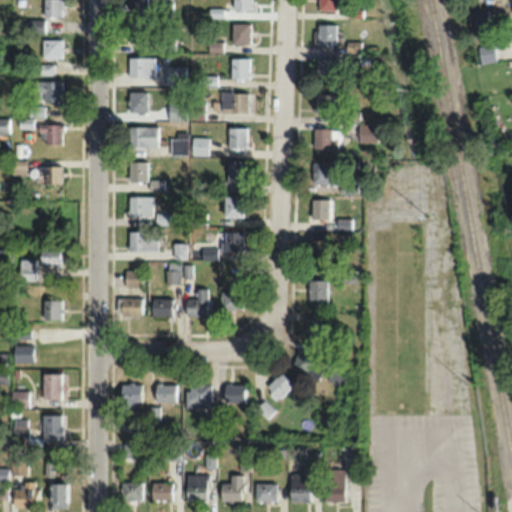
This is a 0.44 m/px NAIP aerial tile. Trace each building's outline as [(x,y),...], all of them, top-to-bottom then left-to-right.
[(42,0),(43,16),(61,16),(60,0),(42,0)] [(232,0),(233,8),(251,8),(250,0),(232,0)] [(335,0),(318,0),(318,10),(336,10),(335,0)] [(489,27),(488,10),(472,11),(473,28),(489,27)] [(146,22),(128,22),(128,43),(146,43),(146,22)] [(249,23),(231,23),(231,43),(249,43),(249,23)] [(334,24),(316,24),(316,44),(334,44),(334,24)] [(62,58),(62,38),(41,38),(41,58),(62,58)] [(174,49),(174,38),(161,38),(161,49),(174,49)] [(347,52),(360,52),(360,42),(347,42),(347,52)] [(128,77),(154,77),(154,56),(128,56),(128,77)] [(249,57),(230,57),(230,77),(249,77),(249,57)] [(334,78),(334,58),(316,58),(316,78),(334,78)] [(52,74),(53,65),(38,64),(38,72),(52,74)] [(185,85),(185,66),(165,66),(165,85),(185,85)] [(35,99),(62,99),(62,80),(35,80),(35,99)] [(128,91),(128,112),(147,112),(147,91),(128,91)] [(220,100),(220,111),(247,111),(247,92),(228,92),(228,100),(220,100)] [(334,93),(314,93),(314,112),(334,112),(334,93)] [(205,101),(169,101),(169,121),(188,121),(188,119),(205,119),(205,101)] [(0,133),(10,134),(10,117),(0,117),(0,133)] [(61,143),(61,123),(39,123),(39,143),(61,143)] [(376,123),(359,123),(359,141),(376,141),(376,123)] [(157,126),(128,126),(128,147),(157,147),(157,126)] [(227,146),(246,146),(246,126),(227,126),(227,146)] [(340,127),(312,127),(312,146),(340,146),(340,127)] [(170,137),(170,155),(187,155),(187,137),(170,137)] [(191,154),(208,154),(208,137),(191,137),(191,154)] [(24,160),(10,160),(10,173),(24,173),(24,160)] [(147,181),(147,161),(128,161),(128,181),(147,181)] [(226,181),(245,181),(245,161),(226,161),(226,181)] [(330,161),(312,161),(312,182),(330,182),(330,161)] [(61,183),(61,164),(46,164),(46,183),(61,183)] [(356,191),(356,175),(341,175),(341,191),(356,191)] [(164,190),(164,180),(150,180),(150,190),(164,190)] [(243,217),(243,195),(224,195),(224,217),(243,217)] [(152,196),(128,196),(128,215),(152,215),(152,196)] [(329,198),(310,198),(310,218),(329,218),(329,198)] [(170,212),(157,212),(157,224),(170,224),(170,212)] [(156,230),(128,230),(128,249),(156,249),(156,230)] [(220,250),(242,250),(242,230),(220,230),(220,250)] [(328,266),(328,238),(309,238),(309,266),(328,266)] [(173,258),(189,258),(189,242),(173,242),(173,258)] [(60,265),(60,247),(40,247),(40,265),(60,265)] [(18,281),(35,281),(35,259),(18,259),(18,281)] [(180,284),(180,262),(166,262),(166,284),(180,284)] [(184,277),(191,276),(191,264),(183,264),(184,277)] [(142,286),(142,269),(124,269),(124,286),(142,286)] [(371,408),(423,407),(422,276),(394,276),(393,274),(370,274),(371,408)] [(309,278),(309,308),(326,308),(326,278),(309,278)] [(242,309),(242,284),(232,284),(232,290),(220,290),(220,309),(242,309)] [(207,287),(196,287),(196,298),(186,298),(186,315),(207,315),(207,287)] [(141,297),(120,297),(120,314),(141,314),(141,297)] [(150,298),(150,314),(172,314),(172,298),(150,298)] [(61,299),(43,299),(43,318),(61,318),(61,299)] [(306,337),(326,337),(326,317),(306,317),(306,337)] [(14,336),(29,337),(30,328),(14,328),(14,336)] [(32,361),(32,344),(13,344),(13,361),(32,361)] [(326,362),(298,349),(289,368),(317,381),(326,362)] [(329,373),(342,378),(346,368),(333,363),(329,373)] [(0,383),(8,384),(8,369),(0,368),(0,383)] [(278,398),(292,384),(279,371),(265,385),(278,398)] [(41,397),(61,397),(61,373),(41,373),(41,397)] [(142,383),(120,382),(120,401),(142,402),(142,383)] [(211,382),(186,382),(186,406),(211,406),(211,382)] [(177,383),(155,383),(155,401),(177,401),(177,383)] [(245,383),(224,383),(224,401),(245,401),(245,383)] [(11,391),(11,406),(29,406),(29,391),(11,391)] [(145,426),(145,410),(132,410),(132,426),(145,426)] [(43,439),(62,439),(62,414),(43,414),(43,439)] [(27,419),(15,419),(15,443),(27,443),(27,419)] [(139,440),(123,440),(123,456),(139,456),(139,440)] [(180,459),(180,445),(166,445),(166,459),(180,459)] [(27,474),(27,458),(11,458),(11,474),(27,474)] [(0,497),(6,498),(10,469),(0,467),(0,497)] [(343,468),(325,468),(325,501),(343,501),(343,468)] [(185,501),(207,500),(207,473),(185,474),(185,501)] [(243,474),(230,474),(230,483),(219,483),(219,500),(243,500),(243,474)] [(289,474),(289,501),(309,501),(309,474),(289,474)] [(13,505),(35,505),(35,481),(13,481),(13,505)] [(120,500),(142,500),(142,481),(120,481),(120,500)] [(67,506),(67,482),(49,482),(49,506),(67,506)] [(150,499),(172,499),(172,482),(150,482),(150,499)] [(254,500),(275,500),(275,482),(254,482),(254,500)]
